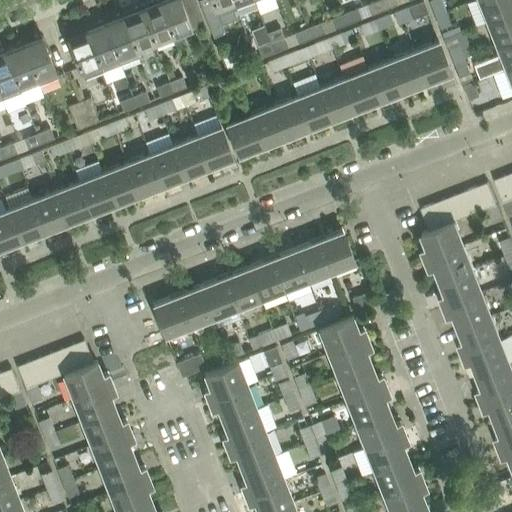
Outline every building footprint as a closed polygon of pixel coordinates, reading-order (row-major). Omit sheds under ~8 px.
[(153,2),(141,7),(155,42),(173,35),(159,0),(152,0),(153,2)] [(159,0),(173,35),(176,42),(182,39),(180,32),(203,23),(193,0),(159,0)] [(212,0),(213,0),(201,5),(209,23),(213,35),(221,32),(222,32),(222,31),(223,31),(223,30),(224,30),(224,29),(224,28),(224,27),(224,26),(224,25),(222,22),(240,15),(237,7),(234,0),(212,0)] [(381,0),(375,0),(368,3),(372,13),(385,8),(381,0)] [(396,0),(381,0),(385,8),(398,3),(396,0)] [(424,0),(422,0),(401,8),(406,20),(429,12),(424,0)] [(442,0),(429,0),(435,13),(446,9),(442,0)] [(511,0),(479,0),(488,20),(511,10),(511,0)] [(140,5),(122,12),(136,49),(155,42),(141,7),(140,5)] [(358,7),(344,12),(348,22),(362,17),(358,7)] [(401,8),(394,11),(399,23),(406,20),(401,8)] [(446,9),(435,13),(441,28),(452,24),(446,9)] [(511,10),(488,20),(497,43),(511,37),(511,10)] [(117,16),(104,21),(121,63),(139,56),(136,49),(122,12),(116,14),(117,16)] [(344,12),(331,17),(335,28),(348,22),(344,12)] [(389,12),(376,17),(381,28),(394,23),(389,12)] [(376,17),(362,23),(366,33),(381,28),(376,17)] [(98,24),(86,28),(103,70),(121,63),(104,21),(103,19),(97,22),(98,24)] [(321,21),(308,26),(312,37),(325,32),(321,21)] [(103,70),(86,28),(85,29),(84,26),(67,33),(78,61),(76,62),(79,70),(81,69),(84,78),(103,70)] [(308,26),(295,32),(299,42),(312,37),(308,26)] [(343,30),(328,36),(332,47),(347,41),(343,30)] [(36,37),(24,42),(40,84),(59,77),(43,35),(42,35),(41,33),(35,35),(36,37)] [(284,36),(271,41),(275,51),(288,46),(284,36)] [(328,36),(313,42),(318,53),(332,47),(328,36)] [(511,37),(497,43),(506,67),(511,64),(511,37)] [(439,38),(415,48),(428,79),(451,70),(439,38)] [(17,45),(6,49),(22,91),(40,84),(24,42),(23,42),(22,40),(16,42),(17,45)] [(271,41),(258,46),(262,56),(275,51),(271,41)] [(448,46),(454,60),(464,56),(459,42),(448,46)] [(0,89),(3,98),(22,91),(6,49),(4,47),(0,48),(0,89)] [(298,48),(283,54),(287,65),(302,59),(298,48)] [(415,48),(392,57),(404,89),(428,79),(415,48)] [(363,53),(339,62),(345,75),(357,107),(381,98),(369,66),(368,66),(363,53)] [(283,54),(268,60),(272,71),(287,65),(283,54)] [(464,56),(454,60),(459,74),(469,70),(464,56)] [(392,57),(369,66),(381,98),(404,89),(392,57)] [(511,64),(506,67),(493,72),(502,96),(511,92),(511,64)] [(241,70),(235,72),(240,83),(254,78),(249,67),(241,70)] [(315,72),(294,80),(299,93),(311,125),(334,116),(322,84),(321,85),(315,72)] [(183,75),(170,81),(174,91),(187,86),(183,75)] [(345,75),(322,84),(334,116),(357,107),(345,75)] [(226,76),(211,82),(216,93),(230,88),(226,76)] [(463,84),(469,98),(478,94),(473,80),(463,84)] [(170,81),(157,86),(161,96),(174,91),(170,81)] [(206,84),(190,90),(195,101),(211,95),(206,84)] [(146,89),(133,95),(137,105),(150,100),(146,89)] [(182,93),(186,105),(195,101),(190,90),(182,93)] [(186,105),(182,93),(173,97),(177,108),(186,105)] [(299,93),(275,103),(287,135),(311,125),(299,93)] [(91,95),(80,100),(89,124),(100,120),(91,95)] [(133,95),(120,100),(124,110),(137,105),(133,95)] [(173,97),(157,103),(162,114),(177,108),(173,97)] [(80,100),(69,104),(78,128),(89,124),(80,100)] [(157,103),(145,107),(145,108),(149,119),(162,114),(157,103)] [(275,103),(251,112),(263,144),(287,135),(275,103)] [(263,144),(251,112),(227,122),(239,153),(263,144)] [(126,115),(112,121),(116,132),(130,126),(126,115)] [(112,121),(98,126),(102,137),(116,132),(112,121)] [(222,124),(198,133),(211,164),(234,155),(222,124)] [(98,126),(88,130),(92,141),(102,137),(98,126)] [(50,127),(37,132),(41,142),(55,137),(50,127)] [(82,145),(92,141),(88,130),(78,134),(82,145)] [(37,132),(24,137),(28,148),(41,142),(37,132)] [(146,141),(150,152),(175,143),(170,132),(146,141)] [(198,133),(175,143),(187,174),(211,164),(198,133)] [(78,134),(64,139),(68,150),(82,145),(78,134)] [(24,137),(19,139),(23,150),(28,148),(24,137)] [(18,152),(23,150),(19,139),(13,141),(18,152)] [(51,145),(50,145),(54,156),(68,150),(64,139),(51,145)] [(13,141),(0,146),(5,157),(18,152),(13,141)] [(175,143),(150,152),(162,183),(187,174),(175,143)] [(41,149),(32,152),(36,163),(45,159),(41,149)] [(32,152),(18,158),(22,168),(36,163),(32,152)] [(150,152),(128,161),(140,192),(162,183),(150,152)] [(18,158),(3,163),(7,174),(22,168),(18,158)] [(76,169),(80,180),(104,170),(100,160),(76,169)] [(128,161),(104,170),(116,201),(140,192),(128,161)] [(104,170),(80,180),(92,211),(116,201),(104,170)] [(495,178),(503,201),(511,197),(511,189),(506,173),(495,178)] [(80,180),(57,188),(69,219),(92,211),(80,180)] [(486,207),(487,207),(498,203),(489,180),(477,184),(486,207)] [(466,189),(475,212),(486,207),(477,184),(466,189)] [(6,196),(10,207),(34,197),(30,187),(6,196)] [(57,188),(34,197),(46,229),(69,219),(57,188)] [(455,193),(464,216),(475,212),(466,189),(455,193)] [(453,221),(456,219),(464,216),(455,193),(444,197),(453,221)] [(34,197),(10,207),(22,238),(46,229),(34,197)] [(444,197),(432,202),(441,225),(453,221),(444,197)] [(511,213),(511,197),(503,201),(509,215),(511,213)] [(421,206),(430,229),(441,225),(432,202),(421,206)] [(498,203),(487,207),(493,221),(503,217),(498,203)] [(0,246),(22,238),(10,207),(0,210),(0,246)] [(428,246),(423,248),(427,258),(461,244),(457,235),(461,233),(456,219),(453,221),(441,225),(430,229),(423,232),(428,246)] [(343,229),(320,238),(332,269),(355,260),(343,229)] [(511,239),(511,236),(500,240),(506,254),(511,251),(511,239)] [(320,238),(297,247),(309,278),(332,269),(320,238)] [(461,244),(427,258),(430,268),(436,265),(441,279),(474,266),(469,252),(465,254),(461,244)] [(297,247),(272,256),(284,287),(289,298),(312,290),(307,279),(309,278),(297,247)] [(272,256),(249,265),(261,297),(284,287),(272,256)] [(249,265),(225,274),(237,306),(261,297),(249,265)] [(447,293),(441,295),(445,305),(479,291),(476,282),(480,280),(474,266),(441,279),(447,293)] [(225,274),(202,283),(214,315),(237,306),(225,274)] [(202,283),(179,292),(191,324),(214,315),(202,283)] [(454,312),(460,326),(493,313),(483,290),(479,291),(445,305),(449,314),(454,312)] [(367,291),(353,296),(357,307),(367,302),(371,301),(368,293),(367,291)] [(191,324),(179,292),(154,302),(166,333),(191,324)] [(336,302),(321,308),(321,310),(325,319),(340,313),(336,304),(336,302)] [(321,308),(305,314),(306,316),(309,325),(325,319),(321,310),(321,308)] [(465,340),(460,342),(463,351),(498,338),(494,328),(498,327),(493,313),(460,326),(465,340)] [(320,327),(329,351),(368,336),(364,326),(358,329),(353,315),(320,327)] [(287,322),(273,327),(277,338),(291,332),(287,322)] [(273,327),(258,333),(262,343),(277,338),(273,327)] [(368,336),(329,351),(333,361),(335,365),(339,363),(342,373),(343,372),(371,362),(366,348),(372,346),(368,336)] [(83,365),(94,360),(85,338),(74,342),(83,365)] [(498,338),(463,351),(467,361),(473,359),(478,373),(511,360),(506,346),(501,348),(498,338)] [(285,342),(282,343),(288,358),(298,354),(292,339),(285,342)] [(240,341),(226,347),(231,357),(244,352),(240,341)] [(63,346),(72,369),(83,365),(74,342),(63,346)] [(276,344),(264,349),(270,365),(274,373),(286,369),(276,344)] [(60,374),(64,372),(72,369),(63,346),(51,351),(60,374)] [(231,357),(226,347),(211,352),(215,363),(231,357)] [(49,378),(60,374),(51,351),(40,355),(49,378)] [(177,361),(182,374),(206,365),(201,352),(177,361)] [(38,382),(49,378),(40,355),(29,359),(38,382)] [(29,359),(18,364),(27,387),(36,383),(38,382),(29,359)] [(72,369),(64,372),(74,396),(78,394),(112,381),(108,371),(103,373),(97,359),(94,360),(83,365),(72,369)] [(211,386),(205,388),(209,398),(244,385),(248,383),(245,376),(244,373),(239,360),(238,359),(224,364),(205,372),(211,386)] [(478,388),(482,398),(511,386),(511,362),(511,360),(478,373),(483,386),(478,388)] [(342,373),(338,374),(344,388),(348,386),(352,396),(386,383),(382,373),(376,375),(371,362),(343,372),(342,373)] [(21,389),(12,366),(1,370),(10,393),(12,393),(21,389)] [(286,369),(274,373),(276,379),(288,374),(286,369)] [(0,370),(0,397),(10,393),(1,370),(0,370)] [(305,372),(295,376),(300,390),(311,386),(305,372)] [(289,378),(279,382),(284,396),(295,392),(289,378)] [(82,404),(78,405),(83,419),(116,406),(110,393),(116,390),(112,381),(78,394),(82,404)] [(27,387),(26,387),(31,401),(42,397),(41,396),(36,383),(27,387)] [(355,406),(351,407),(357,421),(389,408),(384,395),(390,392),(386,383),(352,396),(355,406)] [(244,385),(209,398),(213,408),(219,406),(224,419),(257,407),(251,393),(247,394),(244,385)] [(311,386),(300,390),(306,404),(316,400),(311,386)] [(511,386),(482,398),(486,408),(491,406),(497,420),(511,413),(511,386)] [(12,393),(10,393),(16,407),(26,403),(21,389),(12,393)] [(295,392),(284,396),(289,410),(300,406),(295,392)] [(229,433),(223,435),(227,445),(262,432),(266,430),(265,429),(276,425),(267,402),(257,407),(224,419),(229,433)] [(116,406),(83,419),(88,433),(92,431),(96,441),(131,428),(127,418),(121,420),(116,406)] [(357,421),(366,445),(370,443),(404,430),(401,420),(395,422),(389,408),(357,421)] [(502,434),(497,436),(500,445),(511,440),(511,413),(497,420),(502,434)] [(50,416),(39,420),(44,434),(55,430),(50,416)] [(313,423),(310,424),(316,438),(327,434),(321,419),(313,423)] [(34,422),(23,426),(29,440),(39,436),(34,422)] [(307,425),(300,428),(305,442),(316,438),(310,424),(307,425)] [(100,451),(96,452),(101,466),(134,453),(129,440),(134,438),(131,428),(96,441),(100,451)] [(55,430),(44,434),(50,449),(61,444),(55,430)] [(366,445),(352,450),(361,474),(375,468),(408,455),(402,442),(408,439),(404,430),(370,443),(366,445)] [(262,432),(227,445),(231,455),(237,453),(242,466),(275,454),(270,440),(266,441),(262,432)] [(327,434),(316,438),(322,452),(325,451),(332,448),(327,434)] [(39,436),(29,440),(34,455),(45,451),(39,436)] [(316,438),(305,442),(311,456),(319,453),(322,452),(316,438)] [(511,440),(500,445),(504,455),(509,453),(511,459),(511,440)] [(134,453),(101,466),(107,480),(111,478),(115,488),(149,475),(145,465),(139,467),(134,453)] [(247,480),(242,482),(246,492),(280,479),(276,469),(280,467),(275,454),(242,466),(247,480)] [(408,455),(375,468),(380,482),(385,480),(388,490),(423,477),(419,467),(413,469),(408,455)] [(68,463),(57,467),(63,481),(74,477),(68,463)] [(342,465),(332,469),(337,484),(348,480),(342,465)] [(52,469),(41,473),(47,487),(58,483),(52,469)] [(316,477),(321,490),(332,485),(327,472),(316,477)] [(118,498),(114,500),(119,511),(123,511),(152,501),(147,487),(153,485),(149,475),(115,488),(118,498)] [(0,479),(0,506),(20,499),(14,485),(10,486),(7,477),(0,479)] [(74,477),(63,481),(68,496),(79,491),(74,477)] [(392,500),(388,501),(392,511),(401,511),(426,503),(421,489),(427,487),(423,477),(388,490),(392,500)] [(280,479),(246,492),(249,502),(255,500),(259,511),(263,511),(293,500),(288,487),(284,488),(280,479)] [(487,485),(492,495),(506,489),(502,479),(487,485)] [(348,480),(337,484),(343,498),(353,494),(348,480)] [(58,483),(47,487),(52,502),(63,497),(58,483)] [(331,486),(321,490),(326,504),(337,500),(331,486)] [(0,511),(25,511),(20,499),(0,506),(0,511)] [(297,511),(293,500),(263,511),(297,511)] [(156,511),(152,501),(123,511),(156,511)] [(401,511),(429,511),(426,503),(401,511)]
